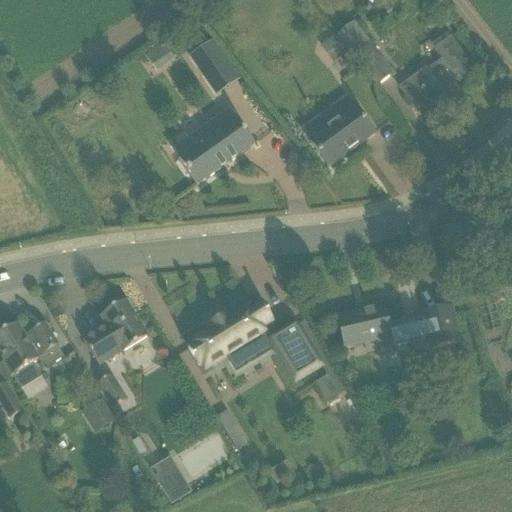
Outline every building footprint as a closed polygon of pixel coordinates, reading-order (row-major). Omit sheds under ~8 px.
[(428,0),(419,7),(427,17),(436,10),(428,0)] [(393,76),(381,60),(353,25),(337,38),(377,88),(393,76)] [(187,44),(194,56),(208,46),(201,35),(187,44)] [(333,65),(348,54),(335,37),(320,48),(333,65)] [(459,85),(475,73),(451,40),(434,52),(440,59),(399,89),(418,116),(419,115),(418,114),(443,96),(444,97),(445,96),(443,93),(457,82),(459,85)] [(157,74),(176,60),(164,42),(144,57),(157,74)] [(240,81),(213,43),(208,46),(194,56),(189,60),(216,98),(240,81)] [(103,86),(98,89),(104,99),(110,96),(103,86)] [(348,100),(330,113),(337,123),(309,143),(328,169),(374,136),(348,100)] [(186,142),(193,151),(178,161),(197,188),(255,147),(236,120),(236,121),(229,112),(186,142)] [(122,352),(123,354),(147,340),(125,304),(101,318),(107,328),(83,342),(98,367),(122,352)] [(189,343),(191,346),(187,348),(198,366),(201,364),(204,369),(265,334),(294,384),(299,381),(303,387),(319,378),(315,372),(320,369),(295,327),(277,337),(270,324),(273,323),(262,305),(252,311),(250,308),(229,320),(226,317),(221,320),(222,322),(215,326),(214,324),(209,327),(211,331),(189,343)] [(389,327),(384,306),(363,310),(364,314),(338,320),(345,351),(378,344),(380,351),(394,348),(394,349),(408,346),(410,346),(426,342),(430,358),(461,351),(451,309),(420,316),(421,317),(404,321),(402,321),(403,323),(389,327)] [(38,363),(37,361),(57,348),(44,326),(32,333),(33,336),(25,341),(16,327),(0,336),(0,354),(5,363),(1,366),(10,380),(13,378),(21,392),(42,380),(33,366),(38,363)] [(340,399),(327,378),(314,385),(327,407),(340,399)] [(112,379),(96,389),(112,414),(128,404),(112,379)] [(6,386),(0,390),(0,408),(9,423),(23,415),(6,386)] [(90,409),(104,431),(117,422),(103,401),(90,409)] [(247,447),(226,413),(216,419),(237,453),(247,447)] [(158,485),(171,508),(181,501),(168,479),(158,485)]
